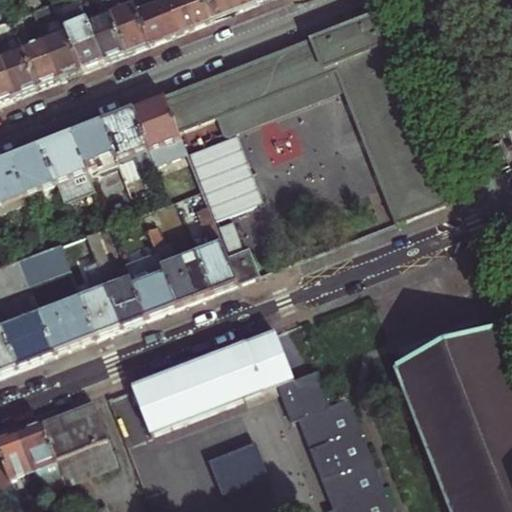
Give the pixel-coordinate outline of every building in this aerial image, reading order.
[(26,0),(14,0),(16,2),(0,8),(0,9),(7,26),(13,24),(21,21),(27,19),(33,16),(26,0)] [(26,0),(33,16),(36,15),(40,13),(35,0),(26,0)] [(80,0),(73,0),(57,6),(62,18),(68,35),(84,75),(98,70),(106,66),(90,25),(84,9),(80,0)] [(105,0),(80,0),(84,9),(97,4),(106,1),(105,0)] [(201,29),(213,24),(203,0),(176,0),(169,3),(182,37),(201,29)] [(203,0),(213,24),(229,18),(236,15),(230,0),(203,0)] [(259,6),(256,0),(230,0),(236,15),(251,9),(259,6)] [(182,37),(169,3),(138,15),(151,49),(171,41),(182,37)] [(128,58),(112,16),(107,4),(99,8),(103,20),(90,25),(106,66),(121,61),(128,58)] [(38,22),(40,27),(51,23),(62,18),(57,6),(40,13),(36,15),(38,22)] [(135,7),(112,16),(128,58),(143,52),(151,49),(138,15),(135,7)] [(33,16),(27,19),(29,25),(38,22),(36,15),(33,16)] [(62,18),(51,23),(59,38),(68,35),(62,18)] [(62,83),(46,43),(33,48),(35,44),(29,30),(25,32),(21,21),(13,24),(40,92),(51,88),(62,83)] [(253,68),(166,102),(180,136),(218,121),(338,74),(347,96),(398,227),(447,208),(373,21),(253,68)] [(16,55),(3,61),(18,101),(33,95),(40,92),(13,24),(7,26),(0,28),(0,42),(9,39),(16,55)] [(84,75),(68,35),(59,38),(46,43),(62,83),(76,78),(84,75)] [(0,107),(12,103),(18,101),(3,61),(0,53),(0,107)] [(338,74),(218,121),(226,143),(261,129),(272,125),(347,96),(338,74)] [(136,114),(158,170),(188,158),(180,136),(166,102),(150,108),(136,114)] [(124,118),(104,126),(116,157),(130,192),(162,180),(158,170),(136,114),(124,118)] [(116,157),(104,126),(91,131),(75,137),(87,168),(116,157)] [(60,143),(43,150),(58,188),(66,207),(97,195),(87,168),(75,137),(60,143)] [(231,143),(196,157),(221,225),(257,211),(231,143)] [(58,188),(43,150),(28,156),(11,162),(26,200),(58,188)] [(0,166),(0,210),(26,200),(11,162),(0,166)] [(26,200),(0,210),(0,217),(29,206),(26,200)] [(224,248),(209,211),(200,215),(214,252),(224,248)] [(160,230),(150,234),(159,257),(164,271),(178,266),(171,247),(167,249),(160,230)] [(148,323),(135,290),(132,283),(120,289),(99,236),(88,240),(95,255),(101,271),(109,293),(125,333),(135,329),(148,323)] [(214,252),(198,258),(214,298),(229,292),(240,288),(230,262),(228,258),(224,248),(214,252)] [(63,249),(48,255),(21,265),(30,289),(72,273),(63,249)] [(237,259),(230,262),(240,288),(261,280),(251,254),(237,259)] [(132,283),(135,290),(148,323),(171,314),(180,311),(167,278),(164,271),(159,257),(127,269),(132,283)] [(164,271),(167,278),(180,311),(189,308),(214,298),(198,258),(178,266),(164,271)] [(0,300),(30,289),(21,265),(11,269),(0,272),(0,300)] [(101,271),(89,276),(97,297),(109,293),(101,271)] [(125,333),(109,293),(97,297),(83,303),(99,342),(112,337),(125,333)] [(83,303),(42,319),(57,359),(76,351),(99,342),(83,303)] [(57,359),(42,319),(5,333),(20,373),(50,361),(57,359)] [(0,380),(1,380),(20,373),(5,333),(0,334),(0,380)] [(511,511),(511,373),(497,334),(399,372),(454,511),(511,511)] [(276,390),(295,383),(278,337),(135,392),(153,439),(276,390)] [(295,383),(276,390),(291,426),(301,422),(333,410),(332,408),(319,374),(295,383)] [(333,410),(301,422),(312,451),(308,453),(320,484),(325,482),(336,511),(335,511),(393,511),(350,401),(332,408),(333,410)] [(62,472),(69,489),(121,471),(96,407),(71,417),(45,428),(62,472)] [(30,456),(40,480),(62,472),(45,428),(31,433),(18,438),(27,457),(30,456)] [(11,441),(0,445),(0,450),(12,484),(25,479),(28,485),(40,480),(30,456),(27,457),(18,438),(11,441)] [(249,443),(205,460),(217,493),(262,475),(249,443)] [(0,492),(13,486),(12,484),(0,450),(0,492)] [(40,480),(46,499),(69,489),(62,472),(40,480)] [(23,511),(13,486),(0,492),(0,499),(6,511),(23,511)]
